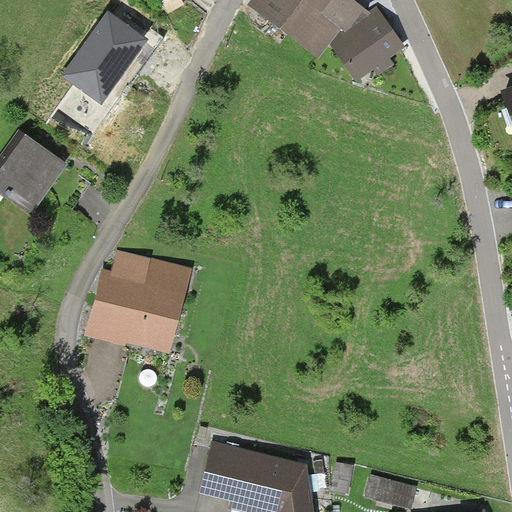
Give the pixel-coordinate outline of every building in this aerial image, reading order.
[(349,0),(252,0),(248,5),(319,59),(330,44),(341,28),(347,33),(371,16),(367,13),(349,0)] [(341,28),(330,44),(357,84),(374,71),(378,77),(394,65),(390,60),(406,48),(377,7),(367,13),(371,16),(347,33),(341,28)] [(112,11),(63,74),(102,104),(122,78),(130,84),(166,38),(147,24),(140,33),(112,11)] [(511,89),(502,93),(511,118),(511,89)] [(26,137),(0,173),(0,193),(31,216),(67,167),(34,143),(26,137)] [(103,271),(86,337),(124,346),(125,341),(167,352),(187,271),(119,255),(114,274),(103,271)] [(62,399),(44,403),(49,424),(67,420),(62,399)] [(313,511),(308,468),(212,442),(198,495),(229,503),(228,509),(241,511),(313,511)] [(336,465),(331,490),(348,494),(353,468),(336,465)] [(371,476),(366,498),(410,508),(415,486),(371,476)]
